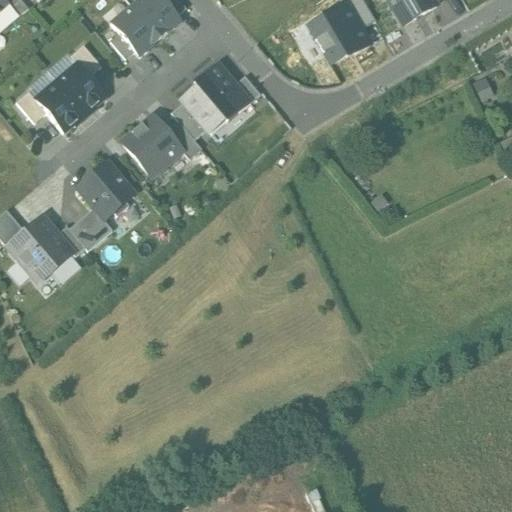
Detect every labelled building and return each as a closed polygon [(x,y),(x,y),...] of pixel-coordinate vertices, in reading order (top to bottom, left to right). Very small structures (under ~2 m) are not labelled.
[(28,12),(17,0),(1,0),(7,6),(19,20),(28,12)] [(158,0),(142,0),(131,10),(159,43),(180,25),(176,20),(161,2),(158,0)] [(185,13),(174,0),(163,0),(161,2),(176,20),(185,13)] [(375,25),(359,0),(347,0),(341,3),(344,8),(345,8),(361,34),(375,25)] [(383,0),(402,30),(436,10),(434,6),(430,0),(383,0)] [(369,49),(361,34),(345,8),(344,8),(307,30),(329,69),(343,61),(345,63),(369,49)] [(131,10),(109,28),(118,38),(134,57),(137,61),(159,43),(131,10)] [(134,57),(118,38),(109,46),(124,64),(134,57)] [(100,71),(82,50),(70,60),(76,67),(88,82),(100,71)] [(76,67),(55,85),(85,121),(96,112),(95,110),(105,101),(88,82),(76,67)] [(195,91),(179,104),(182,108),(183,107),(207,134),(205,135),(210,141),(249,108),(234,90),(216,69),(193,89),(195,91)] [(234,90),(249,108),(259,99),(244,81),(234,90)] [(85,121),(55,85),(33,103),(45,118),(62,138),(72,129),(74,131),(85,121)] [(28,97),(28,96),(15,107),(33,128),(45,118),(33,103),(28,97)] [(183,107),(182,108),(170,118),(177,127),(193,145),(205,135),(207,134),(183,107)] [(165,137),(151,120),(120,146),(148,179),(163,166),(166,169),(181,157),(181,156),(165,137)] [(193,145),(177,127),(165,137),(181,156),(181,157),(188,165),(201,154),(193,145)] [(128,211),(125,207),(134,199),(106,167),(76,193),(93,213),(103,225),(112,217),(116,221),(128,211)] [(103,225),(93,213),(68,234),(84,253),(86,256),(111,235),(103,225)] [(24,236),(6,214),(0,219),(0,245),(6,253),(7,252),(6,251),(24,236)] [(56,239),(41,221),(24,236),(6,251),(7,252),(27,275),(37,287),(71,259),(72,258),(56,239)] [(66,231),(56,239),(72,258),(71,259),(74,262),(84,253),(68,234),(66,231)]
